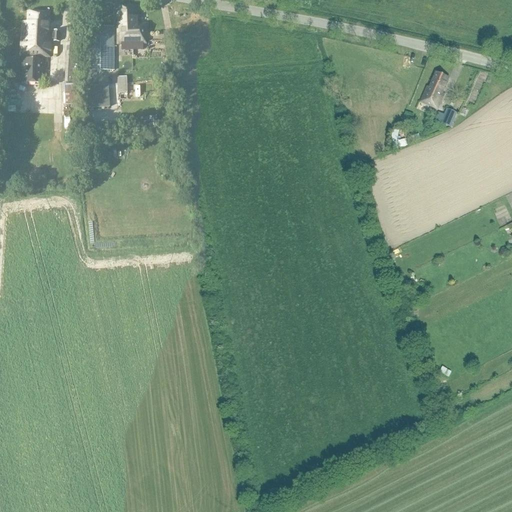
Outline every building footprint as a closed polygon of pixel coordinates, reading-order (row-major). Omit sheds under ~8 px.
[(118,44),(145,44),(145,24),(136,24),(136,7),(117,8),(118,44)] [(20,57),(49,58),(50,41),(52,41),(52,42),(58,42),(59,32),(52,32),(52,33),(51,33),(51,31),(45,31),(46,25),(48,25),(48,14),(27,13),(26,23),(21,23),(20,43),(22,43),(21,47),(20,47),(20,57)] [(90,28),(90,71),(114,71),(114,28),(90,28)] [(64,83),(75,84),(76,70),(79,70),(79,55),(77,55),(77,43),(67,43),(64,83)] [(21,59),(20,84),(42,84),(43,60),(21,59)] [(449,80),(436,74),(430,87),(427,87),(421,102),(438,109),(444,94),(443,92),(449,80)] [(126,77),(117,77),(117,93),(127,93),(126,77)] [(83,109),(110,108),(108,86),(81,87),(83,109)] [(463,109),(468,112),(472,107),(468,103),(463,109)] [(441,122),(452,126),(457,113),(447,109),(441,122)] [(117,123),(89,125),(90,136),(118,134),(117,126),(117,123)] [(407,147),(407,146),(405,140),(396,143),(399,130),(393,128),(390,145),(392,145),(390,145),(391,151),(400,148),(400,149),(407,147)] [(445,362),(442,368),(453,374),(456,367),(445,362)]
